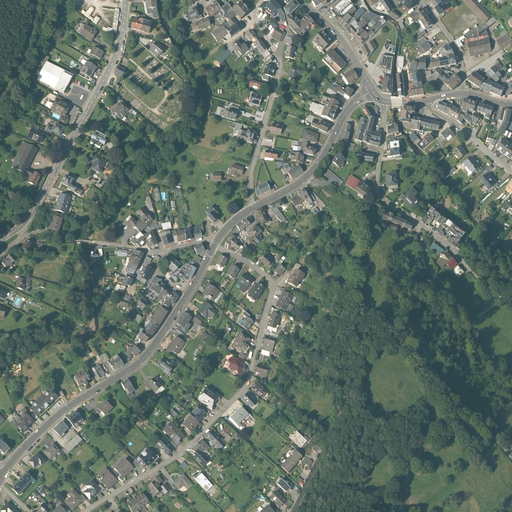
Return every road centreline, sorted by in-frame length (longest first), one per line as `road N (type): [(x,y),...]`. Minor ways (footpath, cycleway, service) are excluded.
road 1 (residential): [(84,511),(180,454),(245,387),(272,284),(213,246)]
road 2 (track): [(511,458),(391,332),(382,334),(319,450)]
road 3 (secondary): [(125,0),(104,79),(35,207),(0,240)]
road 4 (secondary): [(184,298),(137,363),(55,417),(5,471)]
road 5 (residential): [(253,208),(250,179),(279,61),(254,18)]
road 6 (secondary): [(371,89),(341,117),(312,171),(253,208)]
road 7 (residential): [(383,102),(376,185),(388,205),(414,221)]
road 8 (residential): [(511,308),(414,221)]
